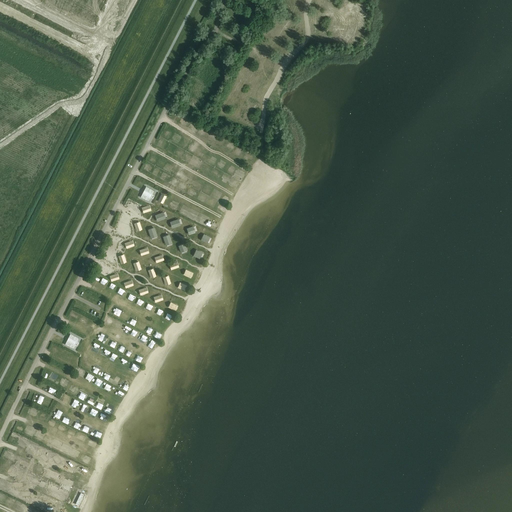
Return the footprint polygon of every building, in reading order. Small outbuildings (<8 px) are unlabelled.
[(142,196),(151,200),(156,189),(147,185),(142,196)] [(211,231),(203,227),(201,230),(202,231),(200,235),(199,234),(198,238),(205,242),(207,238),(210,240),(212,236),(209,235),(211,231)] [(166,317),(171,320),(175,315),(169,312),(166,317)] [(161,338),(165,331),(159,328),(156,335),(161,338)] [(77,347),(81,336),(71,331),(67,343),(77,347)] [(136,358),(141,361),(144,356),(139,353),(136,358)] [(129,379),(120,374),(114,385),(123,390),(125,387),(126,387),(129,383),(127,383),(129,379)] [(79,419),(76,425),(82,428),(85,422),(79,419)] [(30,450),(27,453),(32,458),(35,456),(30,450)] [(84,494),(81,493),(75,504),(79,506),(84,494)]
